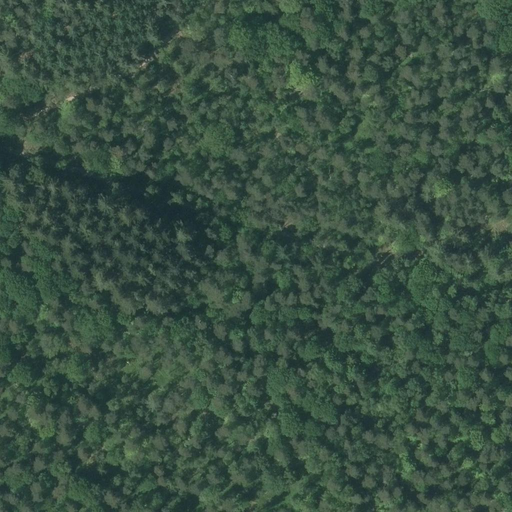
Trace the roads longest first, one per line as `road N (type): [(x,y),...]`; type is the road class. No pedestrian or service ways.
road 1 (track): [(0,143),(511,297)]
road 2 (track): [(199,0),(126,69),(0,124)]
